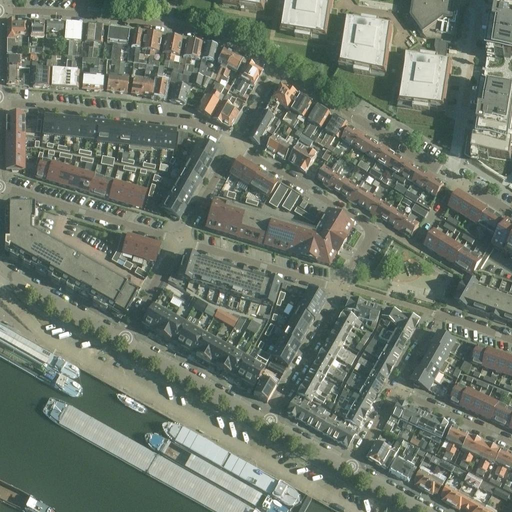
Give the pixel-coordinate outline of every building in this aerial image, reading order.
[(223,0),(223,6),(241,9),(240,12),(245,13),(246,10),(249,10),(264,13),(265,5),(267,5),(268,0),(223,0)] [(283,12),(280,33),(295,35),(295,38),(327,43),(343,45),(339,66),(339,69),(333,80),(392,116),(396,118),(400,121),(443,128),(444,117),(445,112),(446,104),(447,102),(448,90),(451,74),(452,71),(453,64),(445,63),(437,62),(438,59),(437,59),(421,56),(420,59),(405,57),(395,56),(396,50),(390,49),(392,37),(394,28),(378,26),(379,23),(362,20),(361,23),(346,21),(336,20),(337,13),(332,12),(333,4),(333,0),(285,0),(284,4),(284,6),(283,6),(282,11),(283,12)] [(413,0),(410,18),(413,22),(426,40),(436,41),(435,44),(434,49),(437,59),(438,59),(437,62),(445,63),(448,45),(454,46),(455,41),(457,31),(460,10),(469,4),(469,0),(413,0)] [(472,155),(471,160),(510,184),(508,188),(511,190),(511,0),(496,0),(494,15),(496,15),(494,27),(492,27),(488,53),(482,90),(478,116),(480,117),(478,129),(476,129),(472,155)] [(15,23),(9,23),(7,25),(7,55),(18,55),(18,44),(15,44),(15,41),(15,38),(28,38),(28,23),(15,23)] [(44,24),(31,23),(30,40),(32,40),(32,45),(36,45),(36,40),(43,40),(44,24)] [(63,25),(46,24),(45,41),(62,42),(63,25)] [(71,58),(74,26),(66,25),(64,43),(69,43),(67,58),(71,58)] [(74,26),(71,58),(76,58),(76,48),(75,48),(76,43),(80,44),(82,26),(74,26)] [(87,59),(92,60),(95,28),(86,27),(84,44),(89,45),(87,59)] [(95,28),(92,60),(96,60),(97,45),(102,46),(104,28),(95,28)] [(112,45),(110,61),(110,62),(111,62),(115,62),(119,30),(108,29),(106,45),(112,45)] [(129,32),(119,30),(115,62),(119,63),(121,46),(127,47),(129,32)] [(138,65),(138,61),(142,33),(133,32),(131,49),(135,50),(133,64),(137,65),(138,65)] [(138,65),(146,66),(148,67),(153,35),(144,34),(142,51),(146,52),(145,54),(143,62),(138,61),(138,65)] [(153,68),(155,68),(158,68),(159,64),(153,63),(155,53),(158,54),(161,36),(153,35),(148,67),(153,68)] [(169,62),(174,39),(165,37),(162,55),(166,55),(165,62),(164,62),(163,69),(164,69),(168,70),(169,62)] [(172,71),(177,73),(179,67),(173,66),(173,64),(175,57),(179,57),(182,40),(174,39),(169,62),(168,70),(172,71)] [(185,66),(184,74),(187,75),(194,43),(186,41),(182,59),(186,59),(185,66)] [(194,43),(187,75),(192,76),(193,71),(195,61),(199,62),(203,44),(194,43)] [(199,73),(198,78),(204,79),(205,74),(206,68),(204,68),(206,62),(213,63),(217,48),(205,45),(201,61),(199,73)] [(215,83),(214,83),(220,87),(223,77),(232,55),(223,50),(217,64),(221,66),(220,68),(221,68),(215,83)] [(223,77),(223,79),(226,80),(227,80),(230,71),(236,74),(243,61),(232,55),(223,77)] [(6,60),(6,69),(18,69),(21,69),(29,70),(29,64),(26,64),(26,66),(21,66),(21,57),(6,57),(6,60)] [(49,90),(60,90),(62,72),(55,71),(56,57),(52,57),(51,57),(50,62),(51,62),(49,90)] [(42,70),(41,89),(49,90),(51,62),(50,62),(46,61),(45,71),(42,70)] [(116,94),(120,66),(119,66),(120,63),(119,63),(115,62),(111,62),(111,67),(115,67),(114,73),(114,77),(108,77),(106,93),(110,93),(112,94),(115,94),(116,94)] [(66,72),(62,72),(60,90),(78,91),(79,73),(75,72),(76,63),(66,63),(66,72)] [(120,66),(116,94),(118,94),(120,95),(122,95),(127,95),(129,79),(123,78),(125,63),(119,63),(120,63),(119,66),(120,66)] [(30,78),(30,85),(32,85),(32,89),(41,89),(42,70),(39,70),(39,64),(31,64),(31,72),(33,72),(33,78),(30,78)] [(241,82),(235,92),(240,95),(254,68),(248,64),(246,65),(238,80),(241,82)] [(161,83),(164,69),(163,69),(159,68),(156,82),(153,99),(158,100),(158,101),(161,101),(162,100),(163,101),(167,84),(161,83)] [(238,97),(246,102),(248,98),(244,96),(249,86),(253,89),(262,74),(261,72),(254,68),(240,95),(238,97)] [(6,77),(6,86),(8,87),(13,87),(18,88),(28,88),(29,78),(22,78),(22,80),(18,80),(18,69),(6,69),(6,77)] [(92,91),(93,71),(89,70),(89,76),(83,75),(82,90),(86,91),(86,92),(90,92),(90,91),(92,91)] [(98,71),(93,71),(92,91),(94,91),(93,93),(98,93),(98,92),(102,92),(103,77),(97,76),(98,71)] [(184,74),(177,73),(172,71),(169,83),(170,84),(169,86),(174,87),(169,103),(184,107),(190,86),(200,89),(201,89),(204,90),(205,91),(210,81),(209,80),(197,77),(187,75),(184,74)] [(143,81),(141,97),(142,97),(144,99),(147,98),(151,99),(151,98),(153,83),(148,82),(150,74),(145,73),(144,81),(143,81)] [(139,97),(141,97),(143,81),(133,79),(131,96),(135,96),(137,97),(139,97)] [(203,116),(220,87),(214,83),(213,87),(214,88),(209,98),(205,96),(196,112),(203,116)] [(272,101),(280,105),(289,89),(289,90),(283,86),(280,87),(272,101)] [(220,87),(203,116),(211,120),(220,104),(217,102),(224,89),(223,88),(223,89),(220,87)] [(298,95),(289,89),(280,105),(288,110),(298,95)] [(290,111),(286,119),(292,123),(293,121),(294,121),(306,100),(298,95),(288,110),(290,111)] [(226,97),(212,121),(222,126),(228,129),(231,129),(240,113),(231,109),(227,107),(231,99),(227,97),(226,97)] [(292,123),(289,127),(295,130),(298,125),(297,125),(299,122),(298,121),(300,117),(304,119),(313,104),(306,100),(294,121),(293,121),(292,123)] [(270,105),(265,113),(273,118),(277,110),(270,105)] [(300,129),(298,132),(302,135),(303,135),(307,138),(323,111),(316,106),(307,121),(311,124),(309,128),(308,128),(306,130),(305,132),(304,131),(300,129)] [(307,138),(315,143),(318,139),(312,136),(313,135),(314,135),(317,129),(317,127),(321,130),(330,115),(323,111),(307,138)] [(273,118),(265,113),(257,127),(267,133),(275,118),(273,118)] [(24,127),(24,116),(6,116),(6,120),(6,127),(24,127)] [(315,143),(324,148),(341,121),(334,117),(325,132),(328,134),(322,143),(318,139),(315,143)] [(53,137),(55,119),(45,118),(43,136),(53,137)] [(64,139),(66,121),(55,119),(53,137),(64,139)] [(75,140),(77,122),(66,121),(64,139),(75,140)] [(341,121),(324,148),(332,154),(335,149),(330,147),(335,138),(338,140),(348,125),(341,121)] [(86,141),(88,123),(77,122),(75,140),(86,141)] [(96,142),(98,124),(88,123),(86,141),(96,142)] [(107,145),(109,125),(98,124),(96,142),(97,142),(96,144),(107,145)] [(118,147),(120,127),(109,125),(107,145),(118,147)] [(24,139),(24,127),(6,127),(6,132),(6,139),(24,139)] [(129,151),(131,128),(120,127),(118,147),(128,148),(128,151),(129,151)] [(267,133),(257,127),(250,139),(251,142),(258,146),(261,145),(265,148),(267,144),(263,141),(264,140),(263,140),(267,133)] [(140,153),(142,129),(131,128),(129,151),(140,153)] [(151,154),(153,130),(142,129),(140,153),(151,154)] [(341,141),(353,148),(362,134),(359,132),(358,134),(349,129),(341,141)] [(153,130),(151,154),(152,150),(162,151),(164,132),(153,130)] [(164,132),(162,151),(173,153),(175,133),(164,132)] [(362,134),(353,148),(365,155),(373,143),(364,138),(365,136),(362,134)] [(275,157),(284,142),(275,137),(266,151),(275,157)] [(24,149),(24,139),(6,139),(6,143),(6,149),(24,149)] [(284,142),(275,157),(285,162),(294,148),(284,142)] [(373,143),(365,155),(377,162),(385,149),(382,147),(381,148),(373,143)] [(209,149),(200,144),(199,144),(195,151),(195,152),(194,153),(191,152),(190,152),(211,164),(215,157),(217,154),(214,152),(214,151),(209,148),(209,149)] [(317,157),(300,146),(289,164),(299,169),(298,170),(306,175),(317,157)] [(24,160),(24,149),(6,149),(6,155),(6,160),(24,160)] [(385,149),(377,162),(389,170),(396,158),(388,152),(389,151),(385,149)] [(209,167),(211,164),(190,152),(185,162),(206,173),(209,167)] [(396,158),(389,170),(401,177),(409,163),(406,161),(405,163),(396,158)] [(239,159),(228,176),(239,183),(239,182),(244,174),(249,166),(239,159)] [(24,172),(24,160),(6,160),(6,166),(6,171),(12,172),(12,173),(18,173),(18,172),(23,172),(24,172)] [(203,178),(206,173),(185,162),(188,164),(186,168),(183,172),(180,170),(180,171),(200,183),(203,178)] [(46,182),(51,166),(41,163),(39,167),(36,179),(46,182)] [(360,163),(358,168),(367,174),(370,169),(360,163)] [(409,163),(401,177),(412,184),(420,172),(411,167),(412,165),(409,163)] [(57,185),(62,169),(51,166),(46,182),(57,185)] [(239,182),(239,183),(249,189),(249,188),(254,180),(259,172),(259,171),(249,166),(244,174),(239,182)] [(324,168),(317,181),(326,186),(325,188),(328,190),(336,176),(337,176),(341,169),(335,166),(331,172),(324,168)] [(67,188),(72,172),(62,169),(57,185),(67,188)] [(198,188),(200,183),(180,171),(174,181),(195,192),(198,188)] [(249,188),(249,189),(257,194),(258,193),(263,185),(267,178),(268,177),(259,171),(259,172),(254,180),(249,188)] [(78,192),(83,175),(72,172),(67,188),(78,192)] [(420,172),(412,184),(424,191),(433,178),(430,176),(428,177),(420,172)] [(88,195),(93,178),(83,175),(78,192),(88,195)] [(348,183),(336,176),(328,190),(331,192),(332,190),(341,195),(348,183)] [(258,193),(257,194),(268,200),(278,183),(268,177),(267,178),(263,185),(258,193)] [(99,198),(104,182),(93,178),(88,195),(99,198)] [(436,179),(433,178),(424,191),(436,199),(444,187),(435,181),(436,179)] [(192,198),(195,192),(174,181),(177,183),(174,188),(172,192),(190,202),(192,198)] [(109,201),(114,185),(104,182),(99,198),(109,201)] [(348,183),(341,195),(349,200),(348,202),(351,204),(364,183),(362,182),(358,189),(348,183)] [(364,183),(351,204),(355,206),(356,204),(364,209),(372,197),(362,191),(366,184),(364,183)] [(120,204),(125,188),(114,185),(109,201),(120,204)] [(130,207),(135,191),(125,188),(120,204),(130,207)] [(141,211),(146,194),(135,191),(130,207),(141,211)] [(186,208),(190,202),(172,192),(169,199),(167,200),(164,199),(184,211),(186,208)] [(459,215),(468,199),(458,193),(449,209),(459,215)] [(372,197),(364,209),(373,215),(372,217),(375,218),(384,205),(372,197)] [(180,218),(184,211),(164,199),(158,209),(171,216),(170,218),(175,220),(175,221),(176,219),(179,221),(180,218)] [(468,220),(477,205),(468,199),(459,215),(468,220)] [(419,200),(416,204),(428,211),(431,207),(419,200)] [(213,201),(204,231),(329,269),(336,258),(337,258),(347,242),(346,241),(353,229),(326,212),(321,221),(322,222),(321,224),(315,233),(314,236),(229,211),(230,207),(226,206),(226,205),(213,201)] [(303,202),(299,208),(303,211),(308,205),(303,202)] [(384,205),(375,218),(378,220),(379,219),(388,224),(395,212),(384,205)] [(477,226),(487,211),(477,205),(468,220),(477,226)] [(427,214),(415,206),(412,212),(424,219),(427,214)] [(30,235),(34,209),(6,209),(6,210),(6,213),(6,253),(10,255),(12,253),(19,257),(18,259),(23,263),(24,260),(30,263),(29,266),(54,280),(65,286),(68,288),(69,286),(74,289),(73,291),(77,293),(88,299),(94,303),(95,301),(101,304),(100,306),(101,306),(102,305),(108,308),(107,310),(123,319),(129,309),(131,306),(133,303),(137,295),(131,292),(129,290),(30,235)] [(487,211),(477,226),(486,231),(495,216),(487,211)] [(396,231),(399,233),(407,219),(395,212),(388,224),(397,229),(396,231)] [(495,216),(486,231),(496,237),(506,222),(495,216)] [(419,226),(407,219),(399,233),(402,235),(403,233),(412,238),(419,226)] [(511,224),(508,222),(491,249),(506,258),(508,254),(511,256),(511,224)] [(434,233),(425,248),(435,254),(444,239),(434,233)] [(133,258),(138,240),(127,237),(126,242),(125,246),(124,250),(122,254),(133,258)] [(444,260),(453,244),(444,239),(435,254),(444,260)] [(144,261),(149,244),(138,240),(133,258),(144,261)] [(149,244),(144,261),(154,264),(157,256),(158,256),(160,250),(159,250),(160,247),(149,244)] [(453,265),(462,250),(453,244),(444,260),(453,265)] [(463,250),(453,265),(462,270),(471,255),(463,250)] [(185,257),(178,281),(189,284),(196,258),(187,255),(186,258),(185,257)] [(471,255),(462,270),(472,276),(477,269),(482,261),(471,255)] [(163,290),(155,305),(165,311),(175,317),(185,322),(195,328),(205,334),(215,339),(225,345),(235,350),(245,356),(255,362),(265,368),(270,358),(271,358),(257,350),(254,348),(268,322),(263,321),(264,318),(269,319),(271,309),(261,306),(251,303),(240,299),(230,296),(220,293),(209,290),(199,287),(189,284),(178,281),(185,257),(182,256),(169,280),(167,283),(190,295),(186,302),(163,290)] [(196,258),(189,284),(199,287),(207,261),(196,258)] [(207,261),(199,287),(209,290),(216,267),(215,267),(216,264),(207,261)] [(216,267),(209,290),(220,293),(227,267),(218,264),(217,267),(216,267)] [(227,267),(220,293),(230,296),(237,273),(233,272),(234,269),(227,267)] [(237,273),(230,296),(240,299),(248,273),(242,272),(241,274),(237,273)] [(248,273),(240,299),(251,303),(258,279),(257,279),(257,276),(248,273)] [(258,279),(251,303),(261,306),(269,280),(260,277),(259,280),(258,279)] [(269,280),(261,306),(271,309),(272,309),(279,286),(274,284),(275,282),(269,280)] [(459,298),(456,304),(458,305),(467,310),(468,310),(480,289),(468,282),(465,288),(464,287),(458,298),(459,298)] [(480,289),(468,310),(482,315),(490,292),(480,289)] [(299,298),(298,299),(301,301),(320,311),(321,312),(327,301),(323,299),(323,298),(318,296),(307,290),(302,300),(299,298)] [(490,292),(482,315),(489,318),(491,318),(500,296),(490,292)] [(500,296),(491,318),(501,322),(509,299),(500,296)] [(298,299),(293,309),(296,311),(313,320),(315,322),(321,312),(320,311),(301,301),(298,299)] [(511,300),(509,299),(501,322),(511,325),(511,322),(511,300)] [(344,311),(343,314),(353,320),(355,315),(359,316),(362,304),(352,301),(349,302),(344,311)] [(367,322),(371,307),(362,304),(359,316),(355,315),(353,320),(357,321),(358,320),(367,322)] [(155,305),(139,332),(147,336),(150,338),(153,333),(165,311),(155,305)] [(381,310),(371,307),(367,322),(371,324),(370,329),(374,331),(381,310)] [(293,309),(287,318),(291,320),(308,329),(308,330),(313,322),(315,323),(315,322),(313,320),(296,311),(293,309)] [(153,333),(150,338),(153,340),(160,344),(175,317),(165,311),(153,333)] [(395,326),(397,322),(400,316),(385,311),(381,319),(379,324),(387,328),(388,326),(392,328),(394,325),(395,326)] [(357,321),(353,320),(343,314),(338,322),(352,330),(355,326),(359,329),(362,325),(357,322),(357,321)] [(400,316),(397,322),(414,331),(418,324),(417,321),(400,316)] [(175,317),(160,344),(167,348),(170,349),(172,344),(185,322),(175,317)] [(287,318),(282,327),(285,329),(302,338),(303,339),(308,330),(308,329),(291,320),(287,318)] [(172,344),(170,349),(173,351),(180,355),(195,328),(185,322),(172,344)] [(352,330),(338,322),(333,330),(352,341),(354,337),(350,335),(352,330)] [(414,331),(397,322),(395,326),(397,327),(395,332),(409,340),(414,331)] [(285,330),(280,338),(282,338),(297,347),(299,348),(300,349),(300,348),(299,347),(303,339),(302,338),(285,329),(282,327),(282,328),(285,330)] [(195,328),(180,355),(186,359),(190,361),(192,356),(205,334),(195,328)] [(352,341),(333,330),(329,338),(343,346),(345,342),(350,345),(352,341)] [(404,348),(409,340),(395,332),(393,335),(382,330),(380,334),(404,348)] [(192,356),(190,361),(193,362),(200,366),(215,339),(205,334),(192,356)] [(400,356),(404,348),(380,334),(378,338),(388,343),(386,348),(400,356)] [(438,335),(432,345),(435,347),(450,355),(454,358),(460,347),(456,344),(447,339),(447,338),(442,335),(441,336),(438,335)] [(280,338),(275,348),(276,348),(283,352),(294,358),(294,359),(300,349),(299,348),(297,347),(282,338),(280,338)] [(343,346),(329,338),(324,347),(353,363),(356,358),(345,352),(345,353),(341,351),(343,346)] [(215,339),(200,366),(207,370),(210,372),(212,367),(225,345),(215,339)] [(377,343),(372,340),(367,348),(372,351),(377,343)] [(212,367),(210,372),(213,374),(220,378),(235,350),(225,345),(212,367)] [(353,363),(324,347),(320,355),(334,363),(336,358),(340,361),(350,367),(353,363)] [(435,347),(430,355),(449,366),(450,366),(445,363),(450,355),(435,347)] [(270,357),(269,359),(270,359),(288,370),(294,359),(294,358),(283,352),(276,348),(275,348),(270,357)] [(372,351),(367,348),(366,348),(364,353),(374,358),(375,357),(379,360),(376,365),(390,372),(395,364),(376,354),(372,351)] [(400,356),(386,348),(383,352),(379,349),(376,354),(395,364),(400,356)] [(478,348),(472,365),(483,368),(489,351),(478,348)] [(235,350),(220,378),(227,381),(229,383),(232,378),(245,356),(235,350)] [(489,351),(483,368),(493,372),(499,355),(489,351)] [(334,363),(320,355),(315,363),(344,379),(347,375),(336,369),(331,367),(334,363)] [(430,355),(425,365),(444,376),(449,366),(430,355)] [(499,355),(493,372),(503,376),(509,359),(499,355)] [(232,378),(229,383),(232,385),(239,389),(255,362),(245,356),(232,378)] [(465,356),(462,361),(465,363),(470,365),(473,360),(465,356)] [(360,359),(357,364),(363,368),(363,367),(367,370),(386,381),(390,372),(376,365),(374,369),(370,366),(371,366),(360,359)] [(511,359),(509,359),(503,376),(511,378),(511,359)] [(255,362),(239,389),(246,393),(250,395),(253,390),(265,368),(255,362)] [(344,379),(315,363),(310,371),(325,379),(327,375),(342,383),(344,379)] [(465,363),(460,371),(468,375),(471,366),(465,363)] [(363,368),(357,364),(353,371),(359,374),(363,368)] [(425,365),(420,374),(435,382),(439,374),(444,376),(425,365)] [(367,381),(381,389),(386,381),(367,370),(365,374),(370,376),(367,381)] [(456,370),(453,377),(458,380),(461,373),(456,370)] [(310,371),(306,379),(330,393),(333,387),(327,384),(326,386),(322,384),(325,379),(310,371)] [(417,372),(411,383),(414,384),(413,386),(418,389),(419,388),(429,393),(435,382),(420,374),(417,372)] [(352,384),(352,383),(356,377),(351,374),(348,381),(352,384)] [(330,393),(306,379),(301,387),(316,395),(318,391),(328,397),(330,393)] [(275,389),(262,381),(253,396),(267,404),(275,389)] [(353,395),(372,405),(377,397),(358,387),(358,386),(352,383),(352,384),(348,381),(346,385),(356,391),(361,393),(358,397),(353,394),(353,395)] [(377,397),(381,389),(367,381),(365,385),(360,382),(358,386),(358,387),(377,397)] [(316,395),(301,387),(296,396),(305,401),(309,403),(311,404),(313,399),(318,402),(317,402),(324,406),(326,401),(316,395)] [(458,387),(450,403),(460,408),(468,391),(458,387)] [(468,391),(460,408),(470,412),(478,396),(468,391)] [(372,405),(353,395),(348,403),(367,414),(372,405)] [(305,401),(296,396),(287,413),(287,416),(294,420),(305,401)] [(478,396),(470,412),(480,417),(488,401),(478,396)] [(305,401),(294,420),(302,424),(311,410),(306,408),(309,403),(305,401)] [(488,401),(480,417),(490,421),(498,405),(488,401)] [(367,414),(348,403),(344,411),(363,422),(367,414)] [(397,427),(400,422),(406,407),(400,405),(397,405),(390,418),(389,421),(383,431),(389,434),(394,426),(397,427)] [(500,426),(508,410),(498,405),(490,421),(500,426)] [(311,429),(321,410),(317,408),(317,409),(313,406),(311,410),(302,424),(311,429)] [(406,407),(400,422),(404,424),(401,429),(405,430),(414,411),(406,407)] [(319,434),(327,420),(330,415),(321,410),(311,429),(319,434)] [(510,431),(511,426),(511,411),(508,410),(500,426),(510,431)] [(345,423),(350,425),(358,430),(363,422),(344,411),(342,415),(347,418),(344,422),(343,422),(345,423)] [(422,415),(414,411),(405,430),(410,433),(412,428),(416,429),(422,416),(422,415)] [(418,436),(422,438),(430,419),(422,415),(422,416),(416,429),(420,431),(418,436)] [(327,420),(319,434),(330,440),(341,422),(336,419),(333,417),(330,421),(327,420)] [(430,419),(422,438),(426,440),(426,439),(430,441),(439,422),(430,419)] [(341,422),(330,440),(339,445),(350,425),(345,423),(345,424),(341,422)] [(439,422),(430,441),(439,445),(447,426),(439,422)] [(358,430),(350,425),(339,445),(345,449),(348,448),(358,430)] [(449,455),(460,432),(451,428),(445,442),(449,445),(445,453),(446,453),(443,459),(446,460),(449,455)] [(461,450),(467,437),(468,436),(460,432),(449,455),(446,460),(450,462),(453,456),(457,448),(461,450)] [(475,441),(467,437),(461,450),(460,452),(465,454),(461,462),(459,468),(462,470),(465,464),(475,441)] [(400,447),(403,443),(398,440),(395,445),(393,444),(392,446),(388,447),(381,443),(380,445),(376,443),(366,460),(386,472),(400,447)] [(483,445),(475,441),(465,464),(462,470),(466,471),(472,457),(477,459),(483,445)] [(398,478),(415,449),(408,445),(403,443),(400,447),(406,450),(402,456),(405,458),(402,462),(396,459),(388,473),(398,478)] [(491,448),(483,445),(477,459),(481,461),(477,469),(478,469),(475,475),(478,477),(481,471),(491,448)] [(491,448),(481,471),(478,477),(482,479),(485,473),(489,465),(493,467),(494,465),(501,451),(500,450),(500,452),(491,448)] [(418,451),(415,449),(398,478),(408,484),(416,470),(410,467),(418,451)] [(417,455),(423,459),(426,455),(419,451),(417,455)] [(501,451),(494,465),(498,467),(495,475),(498,477),(509,454),(501,451)] [(511,455),(509,454),(498,477),(502,479),(506,470),(511,473),(511,472),(511,469),(511,455)] [(440,462),(437,468),(451,475),(452,473),(454,469),(440,462)] [(423,492),(433,475),(421,469),(413,483),(416,484),(415,487),(423,492)] [(454,469),(452,473),(465,480),(468,476),(454,469)] [(433,475),(423,492),(432,497),(433,494),(437,496),(446,480),(441,477),(434,473),(433,475)] [(465,480),(463,484),(478,492),(479,489),(482,483),(468,476),(465,480)] [(482,483),(479,489),(491,496),(495,490),(482,483)] [(450,507),(458,494),(446,487),(440,498),(443,499),(441,503),(450,507)] [(495,490),(492,496),(506,503),(509,497),(495,490)] [(471,501),(458,494),(450,507),(458,511),(460,509),(465,511),(471,501)] [(482,511),(485,509),(471,501),(465,511),(482,511)]
